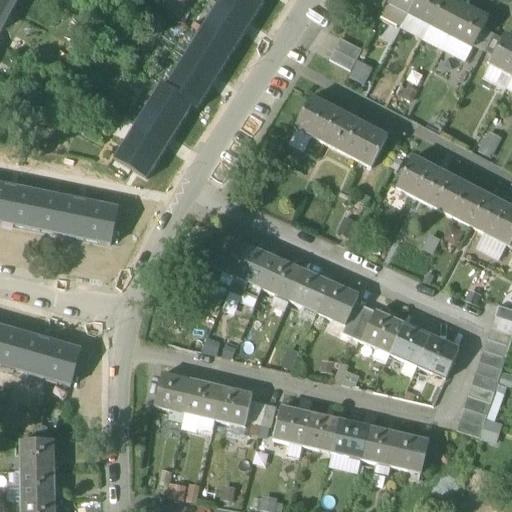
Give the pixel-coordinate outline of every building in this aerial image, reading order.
[(0,0),(0,29),(15,0),(0,0)] [(264,2),(261,0),(223,0),(200,37),(230,56),(264,2)] [(389,0),(362,0),(383,11),(386,6),(389,0)] [(416,0),(389,0),(386,6),(408,17),(416,0)] [(443,0),(416,0),(408,17),(408,18),(429,29),(443,0)] [(448,0),(443,0),(429,29),(450,40),(466,9),(448,0)] [(408,17),(386,6),(383,11),(378,21),(396,30),(398,27),(401,29),(403,26),(408,18),(408,17)] [(466,9),(450,40),(472,51),(488,21),(466,9)] [(200,37),(166,91),(191,107),(196,110),(230,56),(200,37)] [(511,40),(506,38),(490,68),(511,79),(511,78),(511,40)] [(361,52),(340,41),(335,52),(356,63),(361,52)] [(356,63),(335,52),(329,62),(350,73),(356,63)] [(161,88),(116,161),(146,179),(191,107),(166,91),(161,88)] [(386,139),(309,98),(293,129),(370,169),(386,139)] [(480,153),(490,158),(498,138),(488,134),(480,153)] [(468,189),(412,160),(395,191),(452,220),(468,189)] [(0,220),(14,223),(13,227),(30,231),(36,196),(13,191),(13,192),(0,189),(0,220)] [(492,202),(468,189),(452,220),(508,250),(511,242),(511,212),(500,206),(492,202)] [(68,202),(36,196),(30,231),(39,233),(40,228),(54,231),(53,235),(83,241),(84,237),(96,240),(96,244),(108,246),(115,211),(82,205),(82,206),(67,203),(68,202)] [(235,244),(220,237),(206,268),(221,274),(223,270),(236,276),(247,251),(235,245),(235,244)] [(263,257),(248,250),(247,251),(236,276),(234,280),(249,286),(251,282),(263,288),(275,263),(262,257),(263,257)] [(291,269),(275,262),(275,263),(263,288),(262,292),(277,299),(278,295),(291,300),(302,275),(290,270),(291,269)] [(318,281),(303,274),(302,275),(291,300),(289,304),(304,311),(306,307),(318,313),(330,287),(317,282),(318,281)] [(345,293),(330,286),(330,287),(318,313),(316,317),(332,324),(334,319),(346,325),(355,306),(358,300),(345,294),(345,293)] [(346,325),(345,329),(341,337),(351,341),(365,311),(355,306),(346,325)] [(511,313),(497,309),(494,320),(511,325),(511,313)] [(375,315),(365,311),(351,341),(361,346),(375,315)] [(391,322),(375,315),(361,346),(377,353),(379,349),(391,354),(402,329),(390,323),(391,322)] [(511,325),(494,320),(490,331),(511,338),(511,325)] [(418,335),(403,328),(402,329),(391,354),(389,358),(405,365),(407,361),(418,366),(430,341),(418,335)] [(44,345),(30,341),(31,340),(0,331),(0,332),(0,367),(1,368),(2,365),(15,368),(14,372),(44,380),(45,377),(59,381),(58,384),(68,387),(78,353),(45,343),(44,345)] [(511,340),(511,338),(490,331),(486,342),(509,350),(511,340)] [(445,346),(430,340),(430,341),(418,366),(417,370),(432,377),(434,373),(447,378),(458,353),(444,347),(445,346)] [(509,350),(486,342),(482,354),(505,361),(509,350)] [(203,353),(233,360),(235,351),(205,345),(203,353)] [(505,361),(482,354),(479,365),(501,373),(505,361)] [(501,373),(479,365),(475,377),(498,384),(501,373)] [(179,381),(162,377),(155,410),(172,414),(173,409),(186,412),(192,385),(179,382),(179,381)] [(498,384),(475,377),(471,388),(494,395),(498,384)] [(208,388),(192,384),(192,385),(186,412),(185,417),(201,420),(202,416),(215,419),(221,392),(208,389),(208,388)] [(494,395),(471,388),(467,399),(490,407),(494,395)] [(251,399),(237,396),(237,395),(221,391),(215,419),(214,423),(230,427),(231,423),(245,426),(251,399)] [(490,407),(467,399),(464,411),(486,418),(490,407)] [(265,407),(255,404),(250,425),(260,427),(265,407)] [(275,409),(265,407),(260,427),(271,430),(275,409)] [(309,418),(295,415),(295,414),(278,410),(271,442),(289,447),(291,442),(303,445),(309,418)] [(486,418),(464,411),(460,422),(483,430),(486,418)] [(339,425),(326,422),(326,421),(310,417),(309,418),(303,445),(302,450),(319,454),(321,449),(332,451),(339,425)] [(483,430),(460,422),(456,434),(479,441),(483,430)] [(355,428),(339,424),(332,451),(331,456),(348,460),(349,455),(362,458),(368,432),(355,429),(355,428)] [(383,434),(368,431),(362,458),(361,463),(378,467),(379,462),(391,465),(397,438),(383,435),(383,434)] [(414,441),(397,438),(391,465),(390,470),(408,474),(409,469),(421,472),(427,445),(414,442),(414,441)] [(53,444),(20,444),(20,462),(24,462),(25,475),(52,474),(52,460),(53,460),(53,444)] [(439,450),(429,448),(425,468),(435,470),(439,450)] [(25,475),(20,475),(20,493),(25,492),(25,505),(53,504),(52,491),(54,491),(53,474),(52,474),(25,475)] [(167,499),(196,505),(199,490),(170,484),(167,499)]
